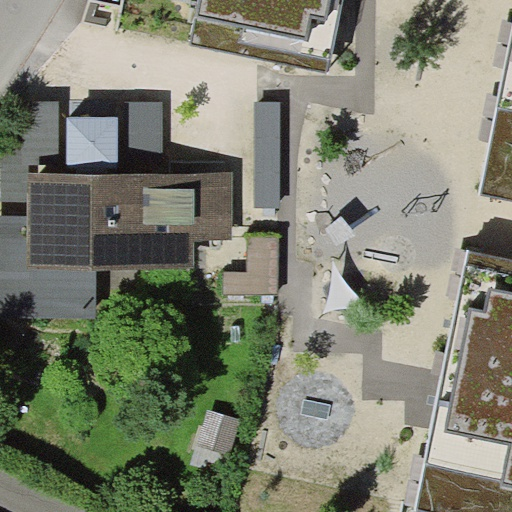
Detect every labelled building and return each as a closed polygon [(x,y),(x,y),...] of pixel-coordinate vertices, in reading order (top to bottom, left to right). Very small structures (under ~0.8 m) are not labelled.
[(200,0),(192,44),(261,58),(327,72),(343,0),(200,0)] [(511,40),(482,195),(511,200),(511,40)] [(1,216),(28,216),(28,172),(59,172),(60,100),(23,100),(23,136),(1,136),(1,216)] [(127,101),(128,173),(163,173),(162,101),(127,101)] [(281,207),(281,101),(255,101),(255,207),(281,207)] [(59,172),(28,172),(28,216),(27,267),(97,268),(194,268),(194,240),(232,240),(232,173),(163,173),(128,173),(119,173),(119,114),(67,114),(67,172),(59,172)] [(0,318),(97,319),(97,268),(27,267),(28,216),(1,216),(0,215),(0,318)] [(278,294),(280,235),(248,234),(248,271),(224,271),(224,293),(278,294)] [(511,511),(511,259),(468,251),(418,507),(442,511),(511,511)] [(241,419),(209,409),(198,445),(230,455),(241,419)] [(184,453),(147,445),(143,463),(180,471),(184,453)]
